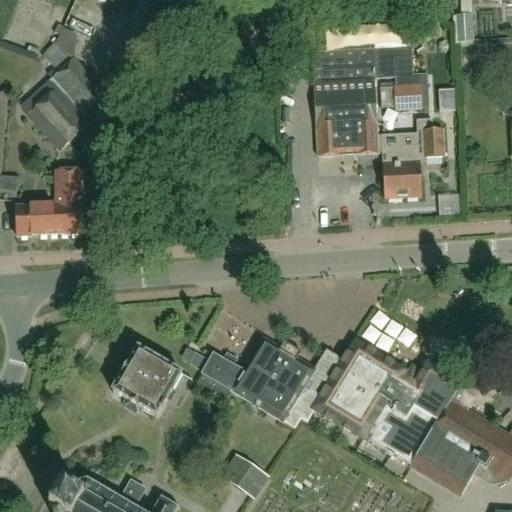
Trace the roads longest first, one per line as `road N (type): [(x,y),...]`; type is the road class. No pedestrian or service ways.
road 1 (tertiary): [(511,254),(116,280)]
road 2 (unclassified): [(97,281),(94,258),(106,224),(141,174),(209,89),(305,0)]
